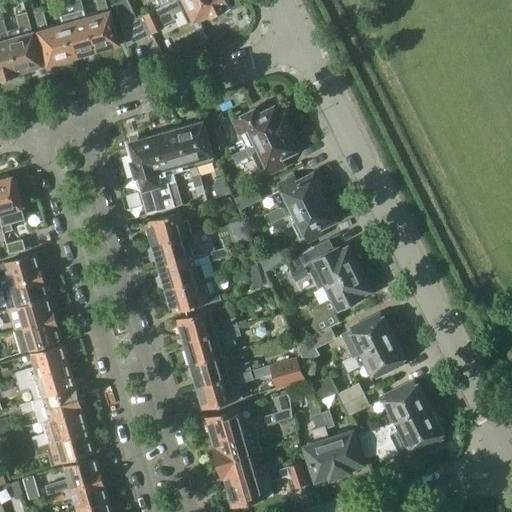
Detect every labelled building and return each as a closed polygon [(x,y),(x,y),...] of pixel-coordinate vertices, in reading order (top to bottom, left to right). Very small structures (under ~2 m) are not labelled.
[(66,25),(64,25),(73,59),(86,55),(86,53),(96,50),(87,19),(81,0),(71,0),(76,13),(73,13),(75,18),(65,20),(66,25)] [(119,43),(106,0),(96,0),(101,15),(87,19),(96,50),(97,50),(97,52),(110,48),(109,46),(119,43)] [(122,26),(138,18),(129,0),(121,0),(112,5),(122,26)] [(174,0),(164,5),(138,18),(122,26),(128,46),(164,28),(163,24),(174,18),(172,14),(182,9),(189,23),(210,12),(212,17),(231,7),(227,0),(174,0)] [(60,63),(73,59),(64,25),(49,30),(43,10),(35,12),(49,63),(60,60),(60,63)] [(27,12),(16,15),(20,27),(8,31),(7,31),(20,75),(20,73),(33,70),(32,67),(42,65),(27,12)] [(0,80),(20,75),(7,31),(8,31),(4,19),(0,20),(0,80)] [(252,145),(291,126),(285,114),(280,116),(275,106),(264,111),(262,107),(264,106),(263,105),(234,120),(241,134),(246,132),(252,145)] [(188,127),(179,129),(190,168),(214,161),(203,123),(200,124),(199,121),(188,124),(188,127)] [(215,149),(227,146),(221,126),(209,129),(215,149)] [(267,167),(269,169),(285,161),(283,158),(297,151),(296,148),(300,145),(291,126),(252,145),(232,155),(236,163),(254,154),(262,170),(267,167)] [(167,174),(190,168),(179,129),(178,127),(164,131),(165,134),(156,136),(167,174)] [(167,174),(156,136),(150,138),(150,135),(139,138),(140,141),(132,143),(131,141),(126,142),(147,214),(183,203),(182,199),(180,192),(172,194),(169,183),(167,174)] [(192,176),(195,187),(203,185),(200,174),(192,176)] [(231,191),(223,175),(216,177),(213,184),(216,195),(231,191)] [(283,207),(287,216),(324,197),(319,188),(322,186),(317,177),(314,178),(313,175),(299,182),(297,179),(281,187),(283,190),(274,195),(279,206),(283,207)] [(0,213),(22,208),(13,177),(10,178),(7,176),(2,178),(1,180),(0,180),(0,213)] [(176,181),(169,183),(172,194),(180,192),(176,181)] [(207,200),(203,185),(195,187),(200,202),(207,200)] [(257,187),(235,198),(240,210),(263,198),(257,187)] [(273,223),(278,232),(293,225),(300,237),(305,235),(307,238),(323,230),(321,227),(335,219),(334,217),(336,215),(331,206),(329,207),(324,197),(287,216),(273,223)] [(208,213),(205,204),(193,208),(195,216),(208,213)] [(193,233),(189,218),(183,220),(181,211),(150,220),(152,228),(150,228),(154,244),(193,233)] [(3,229),(3,230),(10,253),(32,247),(28,235),(16,238),(13,226),(3,229)] [(250,233),(248,228),(232,233),(236,244),(244,241),(252,238),(250,233)] [(195,257),(195,256),(192,249),(198,247),(193,233),(154,244),(161,267),(195,257)] [(227,247),(219,249),(207,253),(195,256),(195,257),(161,267),(167,289),(214,275),(214,276),(216,275),(212,261),(230,256),(227,247)] [(325,285),(359,268),(357,265),(360,263),(355,254),(352,255),(351,252),(350,253),(348,247),(340,251),(339,247),(312,260),(325,285)] [(261,261),(265,270),(286,259),(281,248),(259,258),(260,261),(261,261)] [(247,252),(251,264),(257,262),(260,261),(259,258),(257,249),(247,252)] [(35,253),(5,262),(12,284),(42,275),(39,265),(40,263),(38,257),(36,256),(35,253)] [(265,286),(257,262),(251,264),(248,265),(255,288),(265,286)] [(312,324),(318,333),(330,327),(342,321),(337,310),(364,297),(362,293),(369,290),(366,285),(367,285),(365,282),(368,280),(364,271),(361,272),(359,268),(325,285),(331,299),(315,307),(314,317),(312,324)] [(18,306),(48,297),(47,294),(49,292),(47,287),(45,286),(42,275),(12,284),(18,306)] [(221,298),(214,276),(214,275),(167,289),(172,305),(175,304),(177,311),(221,298)] [(9,308),(16,330),(54,319),(51,308),(53,306),(51,301),(49,300),(48,297),(18,306),(9,308)] [(185,341),(217,331),(211,309),(179,319),(180,321),(177,321),(180,333),(183,332),(185,341)] [(353,330),(352,330),(359,343),(339,353),(344,362),(393,338),(389,329),(391,327),(386,316),(383,317),(382,315),(365,324),(363,321),(352,327),(353,330)] [(222,321),(225,330),(239,326),(236,317),(222,321)] [(16,330),(22,352),(61,341),(60,338),(61,335),(60,330),(57,329),(54,319),(16,330)] [(239,326),(225,330),(228,339),(241,335),(239,326)] [(280,337),(290,333),(287,327),(277,330),(280,337)] [(330,327),(318,333),(311,336),(316,347),(336,338),(330,327)] [(217,331),(185,341),(188,349),(185,350),(190,364),(224,354),(217,331)] [(398,347),(393,338),(344,362),(349,371),(368,362),(375,375),(377,378),(389,372),(387,369),(405,360),(404,359),(406,357),(400,345),(398,347)] [(63,347),(62,344),(32,353),(36,365),(17,371),(19,380),(68,366),(65,356),(67,353),(65,348),(63,347)] [(196,378),(199,386),(252,371),(251,369),(259,366),(257,359),(249,362),(249,361),(228,368),(224,354),(190,364),(194,379),(196,378)] [(271,364),(278,389),(306,379),(297,356),(271,364)] [(22,389),(29,387),(33,391),(35,399),(36,399),(75,388),(74,387),(74,385),(75,383),(74,378),(71,376),(68,366),(19,380),(22,389)] [(205,407),(205,409),(243,398),(239,383),(254,379),(252,371),(199,386),(201,394),(199,395),(202,407),(205,407)] [(324,397),(338,392),(330,376),(318,380),(311,382),(312,387),(316,399),(324,397)] [(345,404),(365,393),(359,382),(339,393),(345,404)] [(383,418),(386,425),(427,405),(423,396),(425,395),(419,383),(417,385),(416,383),(398,391),(397,389),(385,394),(386,397),(393,412),(383,418)] [(23,413),(35,409),(39,422),(43,421),(81,410),(82,410),(76,387),(74,387),(75,388),(36,399),(35,399),(20,403),(23,413)] [(243,422),(239,408),(208,417),(208,419),(206,420),(209,431),(212,430),(215,440),(246,431),(255,428),(269,424),(293,417),(290,392),(274,397),(278,411),(243,422)] [(371,404),(365,393),(345,404),(350,415),(371,404)] [(387,425),(360,435),(366,455),(378,451),(377,448),(394,441),(399,451),(401,454),(411,449),(410,446),(423,439),(426,444),(442,436),(437,425),(439,423),(434,412),(431,413),(427,405),(386,425),(387,425)] [(321,412),(326,428),(335,425),(330,409),(321,412)] [(81,410),(43,421),(46,432),(33,436),(36,446),(87,431),(84,421),(86,418),(84,413),(82,412),(81,410)] [(326,428),(321,412),(312,415),(317,430),(318,431),(326,428)] [(0,432),(10,429),(7,420),(0,421),(0,432)] [(253,453),(262,450),(258,437),(271,433),(269,424),(255,428),(246,431),(215,440),(217,447),(213,448),(217,463),(253,453)] [(314,431),(318,443),(306,447),(316,479),(320,478),(320,481),(331,477),(341,474),(330,439),(326,428),(318,431),(317,430),(314,431)] [(87,431),(36,446),(39,456),(50,452),(54,465),(94,453),(93,451),(94,448),(93,443),(90,442),(87,431)] [(361,465),(364,464),(353,431),(330,439),(341,474),(351,471),(362,467),(361,465)] [(6,435),(0,436),(0,449),(9,447),(6,435)] [(267,472),(280,468),(278,460),(257,466),(253,453),(217,463),(222,478),(225,476),(228,484),(267,472)] [(49,494),(51,493),(101,479),(98,469),(100,466),(98,461),(96,460),(95,457),(65,465),(69,479),(46,485),(49,494)] [(288,467),(281,469),(280,468),(267,472),(228,484),(230,493),(228,494),(231,506),(234,505),(234,507),(251,502),(251,504),(263,501),(262,499),(265,498),(274,495),(270,480),(286,475),(292,478),(295,488),(308,483),(301,462),(288,467)] [(31,475),(23,478),(29,497),(37,495),(35,489),(36,489),(31,475)] [(78,509),(108,501),(107,498),(108,496),(107,491),(104,489),(101,479),(51,493),(54,502),(74,496),(78,509)] [(13,492),(16,499),(24,496),(22,489),(13,492)] [(78,511),(110,511),(112,510),(111,505),(108,503),(108,501),(78,509),(78,511)]
